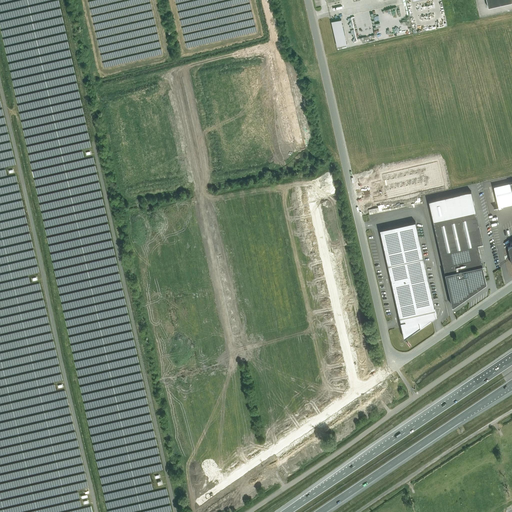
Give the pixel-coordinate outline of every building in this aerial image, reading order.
[(341,19),(331,21),(337,46),(347,43),(341,19)] [(186,36),(189,47),(202,44),(201,40),(196,41),(195,37),(194,37),(194,34),(186,36)] [(384,50),(340,60),(346,85),(357,83),(361,102),(350,104),(359,144),(376,140),(419,130),(406,71),(390,75),(384,50)] [(382,179),(370,181),(374,201),(444,185),(438,160),(380,173),(382,179)] [(494,186),(498,207),(511,203),(511,193),(509,182),(494,186)] [(471,191),(429,200),(452,306),(473,291),(472,285),(486,282),(473,223),(478,221),(471,191)] [(415,221),(380,229),(396,300),(397,300),(401,317),(399,317),(400,322),(402,322),(405,335),(427,320),(427,322),(432,319),(432,317),(436,314),(435,310),(415,221)]
